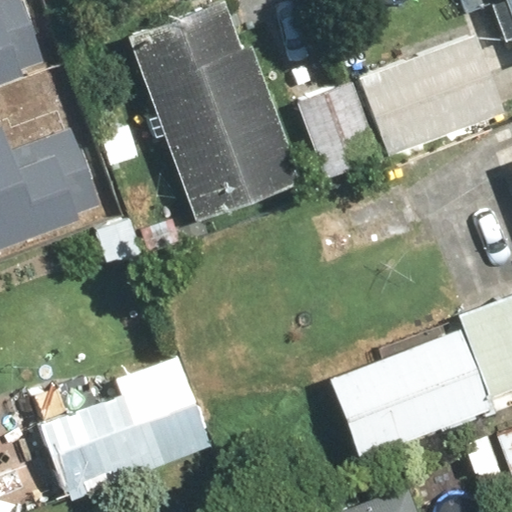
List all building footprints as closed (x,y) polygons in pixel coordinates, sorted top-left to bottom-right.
[(0,0),(0,68),(43,52),(23,0),(0,0)] [(220,0),(203,0),(122,30),(191,218),(302,177),(252,40),(238,46),(220,0)] [(511,0),(496,0),(511,40),(511,0)] [(352,77),(381,162),(501,118),(470,34),(352,77)] [(322,183),(349,173),(381,162),(352,77),(320,89),(291,99),(322,183)] [(0,117),(0,232),(71,205),(40,125),(8,138),(0,117)] [(511,148),(503,152),(511,177),(511,148)] [(121,194),(80,207),(100,271),(140,259),(121,194)] [(459,330),(323,376),(349,454),(470,413),(472,420),(511,406),(511,290),(453,311),(459,330)] [(95,401),(21,427),(45,494),(207,438),(183,370),(141,385),(140,383),(139,382),(138,380),(136,379),(135,378),(133,377),(132,376),(130,375),(128,374),(126,374),(124,374),(122,373),(120,373),(119,373),(117,374),(115,374),(113,374),(111,375),(109,376),(108,377),(106,378),(105,379),(103,380),(102,381),(101,383),(99,385),(98,386),(98,388),(97,389),(96,391),(96,393),(95,395),(95,397),(95,399),(95,401)] [(483,496),(510,485),(511,490),(511,415),(486,425),(459,436),(483,496)] [(401,511),(383,470),(285,511),(401,511)]
